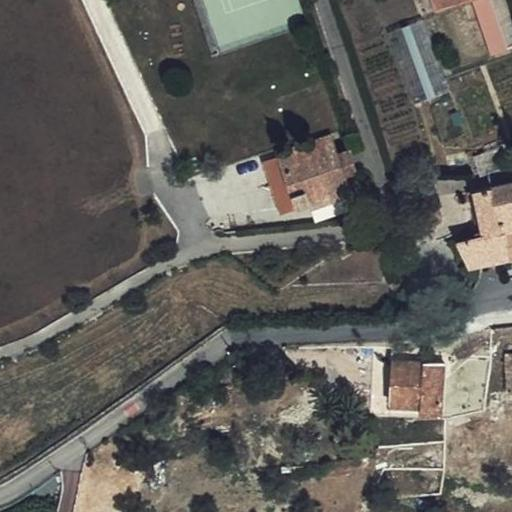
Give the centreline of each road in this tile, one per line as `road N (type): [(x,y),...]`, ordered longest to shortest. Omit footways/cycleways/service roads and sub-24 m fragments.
road 1 (unknown): [(96,0),(211,251),(353,235),(389,220),(401,205),(478,301)]
road 2 (residential): [(511,294),(411,324),(238,338),(195,356),(0,496)]
road 3 (unknown): [(211,251),(166,265),(0,357)]
road 4 (unknown): [(401,205),(328,0)]
